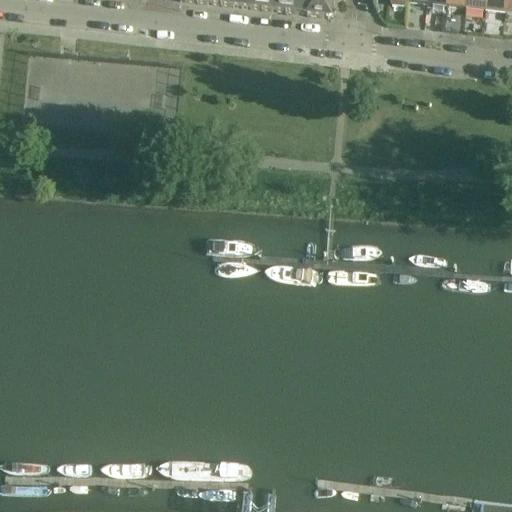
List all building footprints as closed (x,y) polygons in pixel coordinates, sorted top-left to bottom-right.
[(175,0),(180,4),(240,11),(241,0),(175,0)] [(241,0),(240,11),(306,18),(307,0),(241,0)] [(332,17),(333,0),(307,0),(306,18),(306,19),(327,21),(332,17)] [(387,0),(388,2),(390,2),(392,8),(403,9),(406,4),(408,4),(408,0),(387,0)] [(427,0),(427,6),(446,9),(447,0),(427,0)] [(447,0),(446,9),(465,11),(466,0),(447,0)] [(466,0),(465,11),(484,13),(485,13),(486,0),(466,0)] [(486,0),(485,13),(504,15),(505,0),(486,0)]
